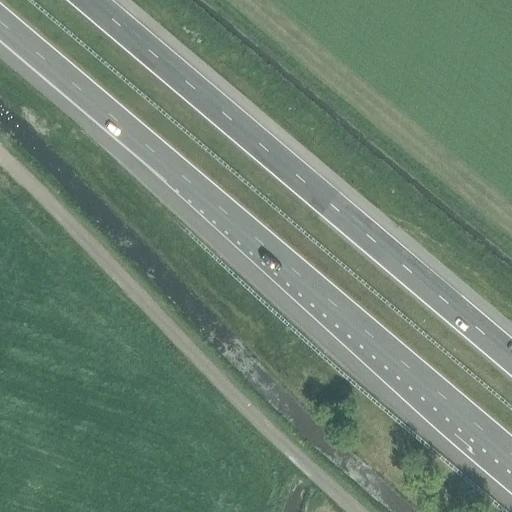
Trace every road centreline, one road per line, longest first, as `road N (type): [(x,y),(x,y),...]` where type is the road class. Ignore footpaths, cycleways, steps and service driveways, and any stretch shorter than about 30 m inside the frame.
road 1 (motorway): [(0,24),(511,457)]
road 2 (motorway): [(511,353),(89,0)]
road 3 (unclassified): [(358,511),(0,154)]
